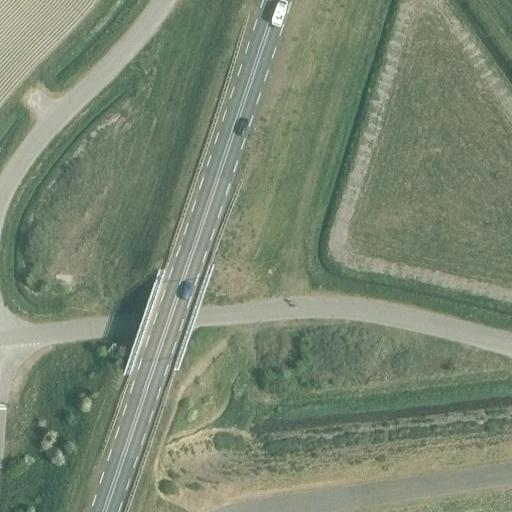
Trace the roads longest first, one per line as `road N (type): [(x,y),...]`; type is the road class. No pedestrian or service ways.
road 1 (primary): [(104,511),(276,0)]
road 2 (unclassified): [(0,339),(331,308),(511,343)]
road 3 (unclassified): [(252,511),(511,474)]
road 4 (unclassified): [(162,0),(106,74),(27,151),(0,199)]
